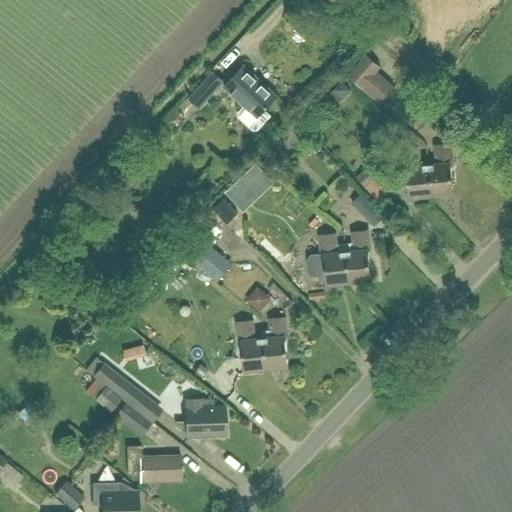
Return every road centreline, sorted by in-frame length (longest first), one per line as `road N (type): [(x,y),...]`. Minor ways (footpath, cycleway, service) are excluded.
road 1 (unclassified): [(247,511),(511,229)]
road 2 (track): [(347,0),(511,124)]
